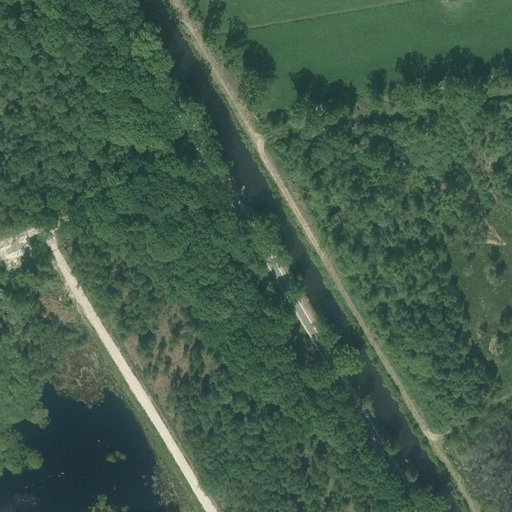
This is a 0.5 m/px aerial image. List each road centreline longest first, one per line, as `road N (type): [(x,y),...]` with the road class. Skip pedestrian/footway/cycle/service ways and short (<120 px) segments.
road 1 (tertiary): [(419,511),(112,0)]
road 2 (track): [(482,511),(182,0)]
road 3 (track): [(256,126),(511,83)]
